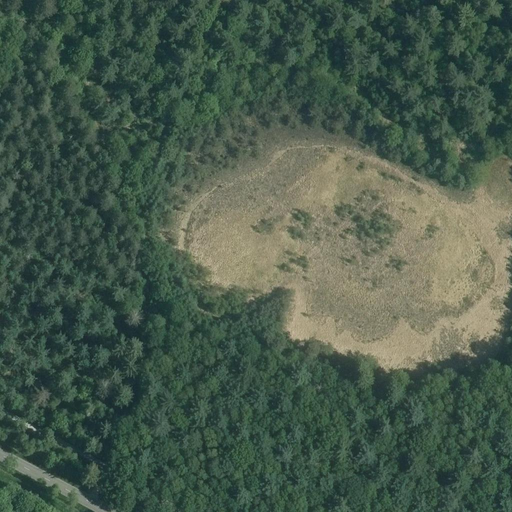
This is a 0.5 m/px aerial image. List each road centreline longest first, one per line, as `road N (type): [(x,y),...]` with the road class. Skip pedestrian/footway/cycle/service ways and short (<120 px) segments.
road 1 (track): [(0,14),(53,41),(137,252),(142,304),(130,378),(85,500)]
road 2 (tertiary): [(107,511),(0,454)]
